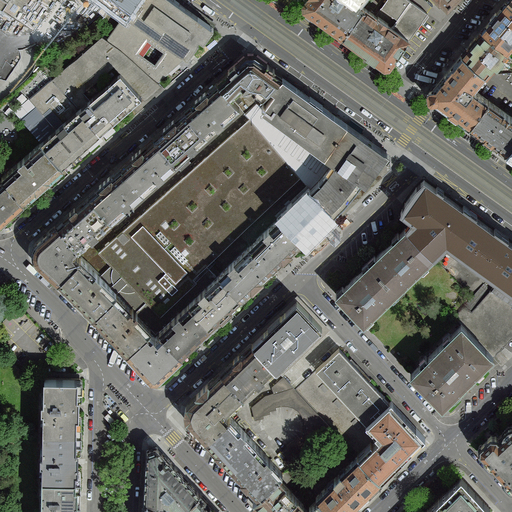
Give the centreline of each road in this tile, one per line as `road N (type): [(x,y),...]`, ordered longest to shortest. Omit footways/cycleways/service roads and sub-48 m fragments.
road 1 (residential): [(3,258),(251,32)]
road 2 (residential): [(302,279),(452,439)]
road 3 (secondary): [(251,32),(426,157)]
road 4 (residential): [(302,279),(151,415)]
road 5 (residential): [(426,157),(302,279)]
road 6 (secondary): [(394,99),(271,11)]
road 7 (residential): [(3,258),(106,366)]
road 8 (residential): [(106,366),(99,380),(97,511)]
road 9 (secondary): [(511,184),(394,99)]
road 10 (residential): [(151,415),(240,511)]
road 11 (residential): [(475,0),(394,99)]
